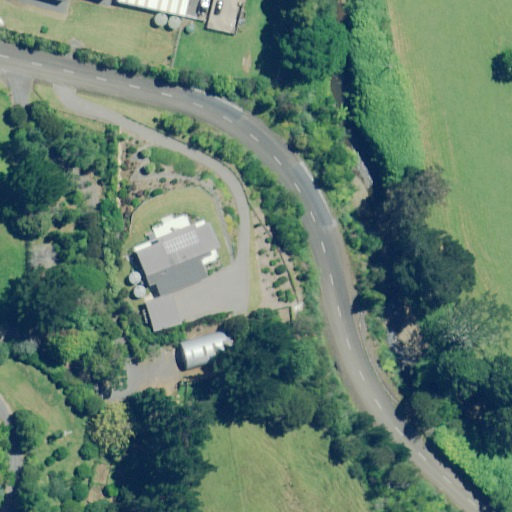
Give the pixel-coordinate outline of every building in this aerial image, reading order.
[(185,0),(111,0),(111,2),(182,17),(185,0)] [(240,9),(243,0),(241,0),(211,0),(202,38),(232,45),(234,36),(243,38),(250,11),(240,9)] [(205,10),(187,7),(185,17),(203,21),(205,10)] [(139,302),(151,334),(179,323),(168,293),(206,279),(201,267),(220,260),(205,220),(190,225),(186,214),(174,218),(172,213),(159,218),(161,223),(151,227),(156,239),(129,249),(137,269),(124,274),(134,300),(147,295),(148,298),(139,302)] [(230,352),(225,331),(176,343),(181,364),(230,352)]
